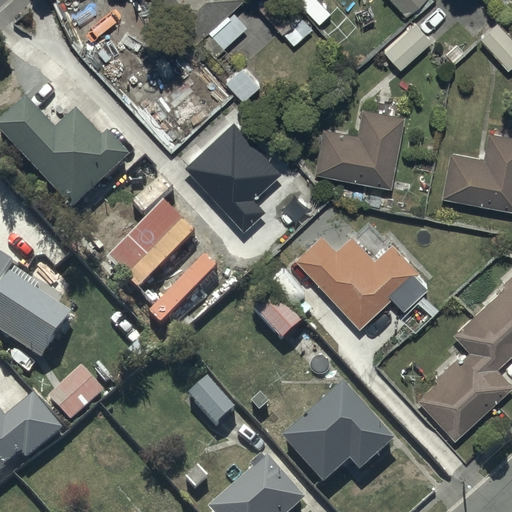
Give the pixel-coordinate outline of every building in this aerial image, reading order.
[(155,0),(196,46),(208,35),(212,39),(205,45),(218,59),(248,32),(232,13),(246,0),(155,0)] [(260,0),(257,3),(282,35),(284,33),(295,46),(315,31),(290,0),(260,0)] [(435,0),(434,0),(389,0),(407,18),(413,12),(417,17),(435,0)] [(511,66),(511,40),(496,22),(477,39),(507,71),(511,66)] [(431,45),(414,24),(382,50),(400,71),(431,45)] [(261,88),(243,68),(227,83),(244,103),(261,88)] [(57,138),(28,106),(0,130),(0,139),(67,213),(72,208),(78,215),(132,166),(108,140),(102,146),(77,119),(57,138)] [(406,119),(358,109),(352,135),(323,129),(313,174),(391,190),(406,119)] [(282,170),(235,120),(186,165),(245,229),(267,209),(255,196),(282,170)] [(483,159),(451,153),(442,199),(511,212),(511,140),(487,136),(483,159)] [(322,233),(296,258),(361,325),(393,294),(406,308),(430,286),(418,273),(420,271),(392,242),(375,258),(352,234),(337,249),(322,233)] [(0,337),(44,367),(75,320),(34,294),(38,289),(12,272),(15,267),(0,257),(0,337)] [(511,355),(511,274),(501,286),(504,289),(454,337),(469,352),(459,361),(456,358),(433,380),(437,384),(418,402),(456,440),(511,389),(511,388),(496,370),(511,355)] [(265,302),(255,311),(282,341),(303,322),(284,301),(273,311),(265,302)] [(162,356),(149,339),(127,356),(141,373),(162,356)] [(105,397),(80,372),(50,401),(75,426),(105,397)] [(234,408),(208,380),(189,397),(215,425),(234,408)] [(393,450),(342,392),(282,445),(323,491),(348,469),(359,481),(393,450)] [(0,481),(23,462),(27,467),(63,438),(34,402),(6,424),(0,416),(0,481)] [(297,511),(303,507),(268,468),(266,469),(260,462),(248,473),(251,476),(212,511),(297,511)]
